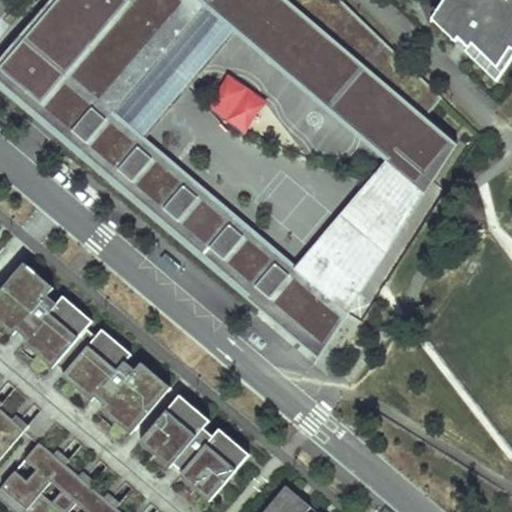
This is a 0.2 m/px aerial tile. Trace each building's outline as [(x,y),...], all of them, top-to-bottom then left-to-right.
[(444,97),(343,0),(52,0),(22,36),(26,40),(22,45),(20,44),(0,67),(0,69),(327,349),(350,313),(351,310),(339,300),(347,290),(340,284),(344,278),(317,255),(312,260),(304,253),(296,263),(147,135),(115,107),(205,2),(237,30),(386,158),(395,148),(434,181),(458,143),(427,116),(444,97)] [(511,0),(447,0),(434,20),(457,42),(461,38),(465,42),(473,48),(467,53),(501,82),(511,63),(511,0)] [(237,30),(205,2),(115,107),(147,135),(237,30)] [(0,69),(0,87),(321,358),(327,349),(0,69)] [(434,181),(395,148),(386,158),(304,253),(312,260),(317,255),(344,278),(340,284),(347,290),(339,300),(351,310),(434,181)] [(0,314),(64,369),(137,430),(173,387),(144,362),(137,370),(127,361),(134,354),(104,329),(98,336),(88,328),(95,321),(65,296),(59,303),(49,296),(56,288),(26,263),(0,293),(0,314)] [(212,421),(182,395),(146,438),(161,451),(165,445),(180,457),(175,463),(186,472),(191,466),(205,479),(200,484),(216,497),(252,454),(222,428),(216,436),(206,428),(212,421)] [(0,462),(27,430),(15,420),(1,408),(0,407),(0,462)] [(19,415),(15,420),(27,430),(31,425),(19,415)] [(56,454),(42,442),(3,488),(32,511),(124,511),(119,507),(107,497),(94,486),(81,476),(68,464),(56,454)] [(60,449),(56,454),(68,464),(72,459),(60,449)] [(85,471),(81,476),(94,486),(98,481),(85,471)] [(289,485),(265,511),(308,511),(313,506),(289,485)] [(32,511),(3,488),(0,491),(0,497),(17,511),(32,511)] [(111,492),(107,497),(119,507),(123,503),(111,492)]
